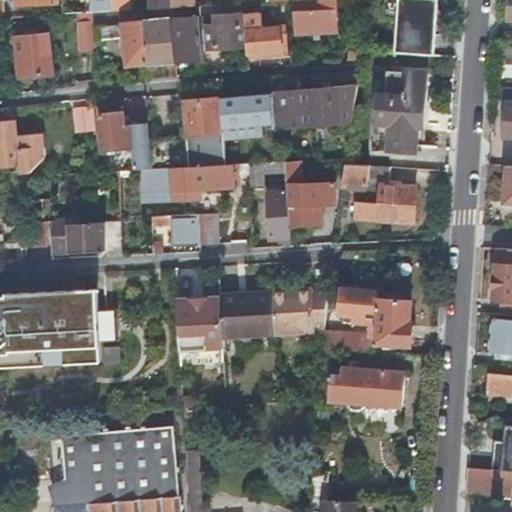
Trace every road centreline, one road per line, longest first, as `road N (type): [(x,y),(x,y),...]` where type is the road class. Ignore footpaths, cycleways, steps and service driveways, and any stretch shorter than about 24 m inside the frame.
road 1 (residential): [(0,97),(357,62)]
road 2 (residential): [(0,268),(324,252),(333,244)]
road 3 (residential): [(461,243),(442,511)]
road 4 (residential): [(477,0),(461,243)]
